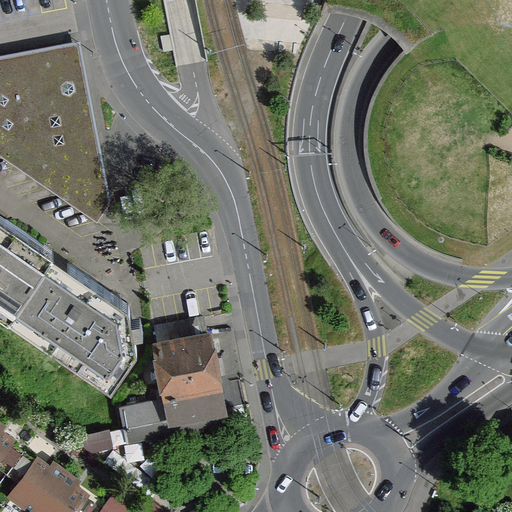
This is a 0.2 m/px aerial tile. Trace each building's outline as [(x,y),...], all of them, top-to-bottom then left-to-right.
[(80,41),(66,44),(82,54),(80,41)] [(111,203),(82,54),(66,44),(0,56),(0,153),(98,221),(111,203)] [(54,251),(0,214),(0,307),(10,314),(54,251)] [(130,303),(54,251),(10,314),(66,353),(112,385),(138,347),(130,303)] [(160,343),(209,334),(205,316),(156,326),(160,343)] [(219,388),(209,334),(160,343),(169,392),(170,397),(172,397),(175,417),(221,409),(217,388),(219,388)] [(170,397),(169,392),(163,393),(164,398),(122,406),(126,427),(175,417),(172,397),(170,397)] [(224,424),(221,409),(175,417),(126,427),(129,442),(224,424)] [(0,432),(5,426),(0,422),(0,465),(9,472),(25,451),(0,433),(0,432)] [(25,451),(9,472),(22,481),(12,494),(36,511),(66,472),(54,463),(49,469),(25,451)] [(66,472),(36,511),(74,511),(78,507),(87,496),(74,487),(79,481),(66,472)] [(116,488),(99,511),(131,511),(137,503),(116,488)]
